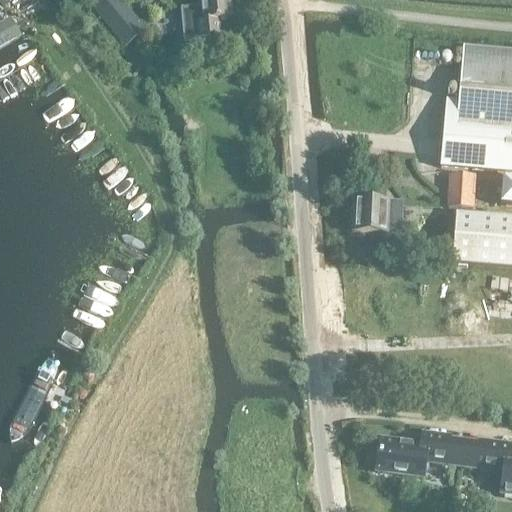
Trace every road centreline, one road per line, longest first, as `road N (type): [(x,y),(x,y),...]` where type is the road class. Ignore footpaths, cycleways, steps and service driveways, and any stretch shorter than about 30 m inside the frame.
road 1 (residential): [(330,511),(286,0)]
road 2 (track): [(511,338),(313,347)]
